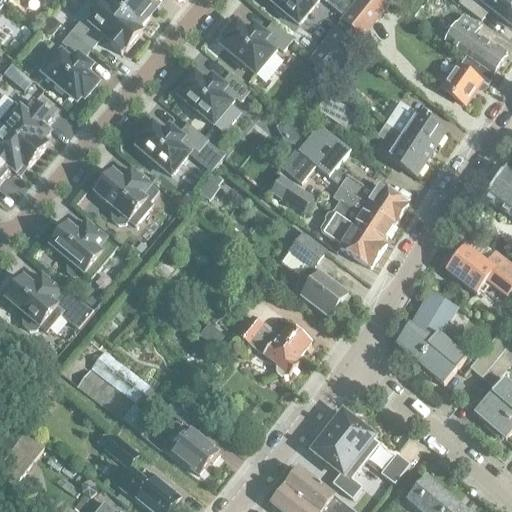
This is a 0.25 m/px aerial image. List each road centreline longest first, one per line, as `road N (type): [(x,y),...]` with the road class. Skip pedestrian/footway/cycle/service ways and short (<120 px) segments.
road 1 (residential): [(209,0),(5,245)]
road 2 (tertiary): [(352,364),(511,110)]
road 3 (residential): [(511,501),(352,364)]
road 4 (tertiary): [(233,511),(352,364)]
